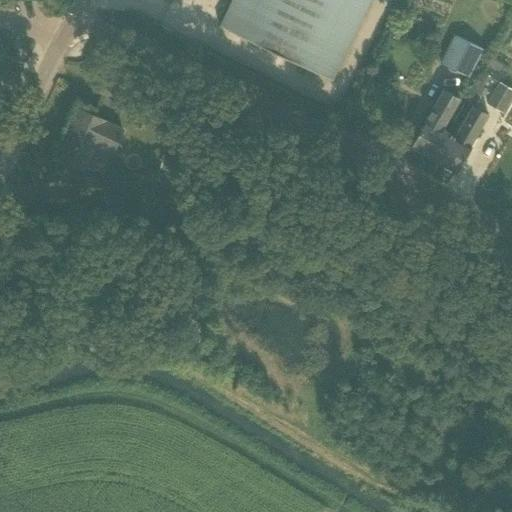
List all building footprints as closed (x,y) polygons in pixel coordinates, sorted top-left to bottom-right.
[(226,0),(214,25),(325,81),(365,0),(226,0)] [(441,64),(468,77),(482,49),(455,36),(441,64)] [(490,76),(482,72),(468,96),(479,102),(486,89),(483,87),(490,76)] [(103,82),(98,92),(114,99),(119,90),(103,82)] [(511,93),(511,88),(499,82),(487,104),(502,112),(511,93)] [(410,147),(432,159),(447,133),(441,130),(459,99),(443,90),(410,147)] [(455,137),(447,133),(432,159),(455,172),(488,115),(473,106),(455,137)] [(81,169),(83,165),(95,141),(100,143),(99,147),(111,153),(122,130),(79,109),(56,158),(58,159),(55,165),(57,171),(62,175),(68,177),(74,173),(76,167),(81,169)] [(98,178),(98,195),(125,195),(124,177),(98,178)]
